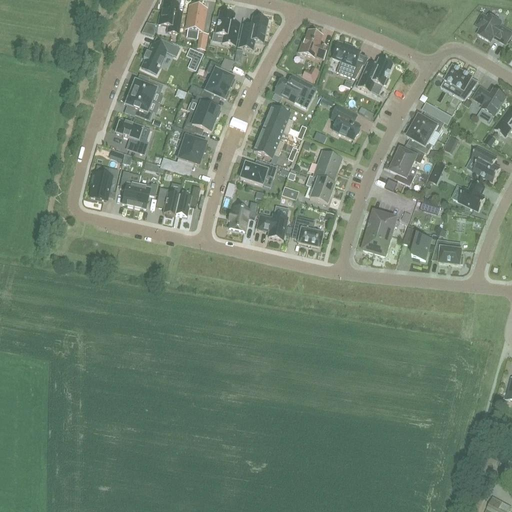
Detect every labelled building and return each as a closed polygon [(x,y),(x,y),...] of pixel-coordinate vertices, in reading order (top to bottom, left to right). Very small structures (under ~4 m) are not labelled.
[(178,6),(164,4),(162,18),(160,18),(158,26),(169,28),(167,34),(179,36),(182,15),(177,14),(178,6)] [(186,31),(202,33),(206,11),(190,8),(186,31)] [(235,48),(239,26),(233,24),(234,16),(220,13),(215,36),(224,37),(222,45),(235,48)] [(482,16),(479,22),(476,28),(481,31),(477,37),(490,44),(493,39),(505,46),(511,35),(500,28),(501,25),(489,18),(488,19),(482,16)] [(242,37),(239,49),(252,51),(254,43),(263,45),(267,23),(253,20),(251,29),(244,27),(242,37)] [(327,49),(319,46),(322,38),(318,37),(319,34),(312,32),(311,34),(308,33),(303,47),(301,46),(298,54),(314,60),(314,58),(323,61),(327,49)] [(197,50),(205,51),(207,37),(200,35),(197,50)] [(162,51),(156,49),(152,47),(148,55),(147,54),(143,61),(145,61),(141,69),(156,76),(157,73),(158,74),(160,71),(159,70),(166,54),(176,58),(179,51),(165,44),(162,51)] [(354,81),(362,67),(362,66),(355,64),(360,52),(338,44),(337,46),(336,45),(334,51),(335,52),(332,60),(348,66),(344,77),(354,81)] [(186,58),(191,60),(199,64),(202,57),(190,51),(186,58)] [(368,64),(363,75),(357,88),(370,94),(374,85),(383,88),(383,86),(386,87),(389,81),(386,80),(392,66),(387,64),(388,62),(381,59),(380,61),(379,60),(375,68),(368,64)] [(222,66),(231,70),(233,64),(224,61),(222,66)] [(207,81),(228,91),(229,88),(231,89),(235,82),(233,81),(233,80),(219,73),(222,68),(211,63),(206,73),(210,75),(207,81)] [(465,103),(472,93),(466,89),(472,79),(453,68),(451,70),(450,69),(447,75),(448,76),(445,82),(458,90),(454,97),(465,103)] [(317,85),(323,73),(317,70),(313,77),(306,73),(303,79),(317,85)] [(292,78),(288,85),(281,81),(280,82),(278,83),(276,87),(277,89),(274,94),(294,104),(298,96),(306,100),(312,88),(292,78)] [(227,93),(228,91),(207,81),(200,98),(208,101),(209,102),(211,96),(223,102),(224,100),(226,101),(229,94),(227,93)] [(131,91),(130,95),(152,103),(155,95),(159,96),(163,87),(148,82),(146,87),(137,83),(135,83),(134,84),(132,83),(130,90),(131,91)] [(494,92),(491,96),(480,90),(473,101),(484,107),(482,111),(494,119),(506,99),(494,92)] [(148,112),(152,103),(130,95),(129,99),(127,98),(124,105),(126,106),(125,107),(127,108),(133,110),(133,111),(137,112),(135,117),(149,123),(153,114),(148,112)] [(242,95),(238,104),(242,106),(247,97),(242,95)] [(216,111),(206,107),(208,101),(200,98),(197,97),(194,103),(198,105),(194,115),(190,113),(190,114),(215,123),(216,119),(218,120),(220,114),(219,113),(219,112),(216,111)] [(266,118),(271,106),(264,103),(259,115),(266,118)] [(357,118),(352,116),(337,108),(331,121),(336,124),(332,132),(353,142),(356,137),(358,136),(360,132),(359,131),(360,129),(353,125),(357,118)] [(272,109),(267,120),(290,130),(293,123),(288,121),(290,117),(272,109)] [(445,125),(445,126),(448,127),(452,119),(438,111),(434,119),(445,125)] [(511,112),(510,111),(494,132),(505,139),(511,130),(511,112)] [(369,112),(366,117),(373,121),(376,116),(369,112)] [(183,131),(194,135),(197,130),(203,132),(210,135),(215,123),(190,114),(183,131)] [(415,121),(411,127),(432,139),(435,133),(439,136),(445,125),(434,119),(431,124),(419,118),(417,122),(415,121)] [(144,157),(148,145),(138,141),(142,129),(124,122),(118,120),(116,127),(118,127),(115,135),(123,138),(122,139),(128,141),(128,140),(130,140),(126,151),(144,157)] [(287,137),(290,130),(267,120),(263,131),(281,139),(282,135),(287,137)] [(432,139),(411,127),(407,134),(409,135),(407,139),(419,146),(416,151),(419,153),(425,156),(427,157),(433,147),(428,145),(432,139)] [(184,144),(182,150),(202,157),(203,154),(205,155),(208,147),(206,147),(206,145),(193,141),(194,135),(183,131),(179,142),(184,144)] [(279,143),(281,139),(263,131),(258,142),(281,152),(284,145),(279,143)] [(451,140),(447,146),(453,149),(456,143),(451,140)] [(431,153),(438,157),(445,145),(438,141),(431,153)] [(281,152),(258,142),(253,153),(272,161),(273,156),(279,159),(281,152)] [(202,157),(182,150),(178,161),(199,168),(202,157)] [(425,156),(419,153),(413,150),(410,155),(400,151),(395,162),(412,170),(415,163),(421,166),(425,156)] [(501,171),(494,167),(497,160),(477,150),(471,161),(478,165),(473,174),(493,185),(501,171)] [(317,166),(337,174),(342,161),(322,153),(317,166)] [(409,176),(412,170),(395,162),(390,173),(400,178),(398,183),(410,188),(414,179),(409,176)] [(173,163),(170,173),(181,177),(184,167),(177,165),(173,163)] [(240,174),(242,174),(240,180),(262,188),(265,178),(273,180),(277,170),(265,165),(264,171),(254,168),(245,165),(244,167),(243,166),(240,174)] [(333,186),(337,174),(317,166),(313,179),(317,181),(317,180),(333,186)] [(452,174),(438,166),(430,182),(444,189),(452,174)] [(91,189),(92,190),(90,199),(90,200),(91,199),(106,203),(107,203),(109,193),(113,194),(118,172),(108,170),(106,178),(94,175),(93,175),(90,189),(90,190),(91,190),(91,189)] [(123,174),(119,191),(125,192),(122,206),(127,207),(127,208),(134,210),(139,185),(128,183),(130,175),(123,174)] [(313,191),(331,197),(335,187),(333,186),(317,180),(317,181),(313,191)] [(393,193),(397,185),(389,181),(385,190),(393,193)] [(480,199),(481,196),(484,190),(473,184),(468,193),(465,191),(458,204),(479,214),(485,201),(480,199)] [(139,185),(134,210),(140,211),(141,210),(145,211),(149,197),(154,199),(157,187),(151,186),(151,188),(139,185)] [(166,201),(164,211),(163,215),(166,216),(165,218),(172,219),(173,218),(175,218),(180,197),(180,194),(160,190),(157,199),(166,201)] [(298,194),(284,190),(282,198),(296,202),(298,194)] [(327,208),(331,197),(313,191),(310,201),(327,208)] [(195,209),(199,197),(192,195),(191,199),(180,197),(175,218),(175,217),(182,219),(187,220),(188,215),(189,208),(195,209)] [(229,230),(244,234),(248,219),(254,221),(258,206),(250,204),(249,212),(234,209),(232,216),(230,215),(228,223),(230,223),(229,230)] [(439,217),(442,211),(426,205),(424,211),(439,217)] [(374,214),(369,231),(363,253),(386,259),(397,221),(374,214)] [(411,217),(405,214),(402,222),(408,224),(411,217)] [(268,239),(282,242),(287,220),(273,217),(272,221),(260,218),(257,230),(270,233),(268,239)] [(306,232),(308,222),(297,219),(294,232),(301,233),(298,246),(319,251),(322,236),(306,232)] [(413,232),(410,243),(416,245),(412,259),(413,260),(412,262),(420,264),(420,262),(425,263),(431,242),(423,240),(424,235),(413,232)] [(462,252),(460,252),(446,251),(447,243),(438,242),(434,254),(440,255),(439,266),(460,269),(460,267),(463,267),(464,259),(461,258),(462,252)] [(502,505),(492,500),(486,511),(487,511),(507,511),(509,509),(502,505)]
